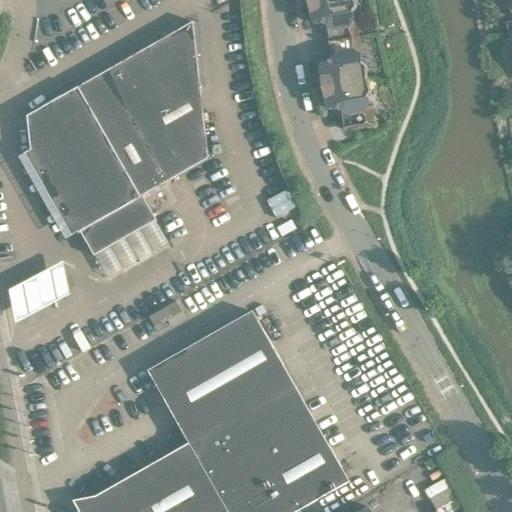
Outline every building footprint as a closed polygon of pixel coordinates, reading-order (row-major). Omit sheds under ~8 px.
[(358,26),(351,21),(350,15),(355,8),(352,0),(316,0),(306,2),(313,22),(324,24),(325,30),(327,41),(326,42),(326,43),(333,41),(356,38),(358,26)] [(150,210),(142,196),(208,158),(192,22),(81,85),(78,87),(26,116),(30,148),(29,149),(77,233),(80,232),(88,247),(93,256),(156,220),(150,210)] [(333,41),(326,43),(328,43),(330,54),(331,60),(321,65),(321,88),(364,80),(364,67),(357,62),(356,55),(361,48),(356,38),(333,41)] [(340,110),(341,116),(343,126),(344,126),(344,127),(345,127),(345,128),(348,128),(372,123),(374,111),(367,106),(365,100),(370,93),(364,80),(321,88),(328,109),(340,110)] [(65,262),(8,292),(13,327),(70,297),(65,262)] [(154,327),(182,311),(176,301),(148,317),(154,327)] [(79,511),(294,511),(348,482),(252,311),(147,371),(180,428),(169,434),(166,446),(172,456),(106,494),(73,501),(79,511)]
